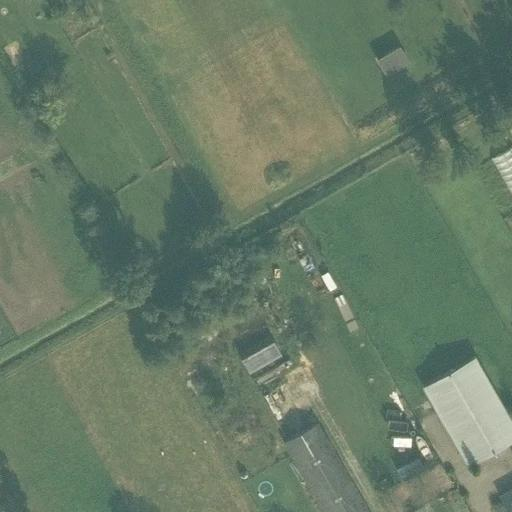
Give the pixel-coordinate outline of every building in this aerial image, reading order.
[(404,44),(380,56),(389,73),(413,61),(404,44)] [(511,147),(493,155),(511,199),(511,198),(511,147)] [(270,340),(242,355),(251,371),(279,355),(270,340)] [(466,466),(511,440),(511,424),(473,357),(421,387),(466,466)] [(326,511),(370,511),(319,421),(285,440),(326,511)] [(511,511),(511,489),(499,497),(507,511),(511,511)]
